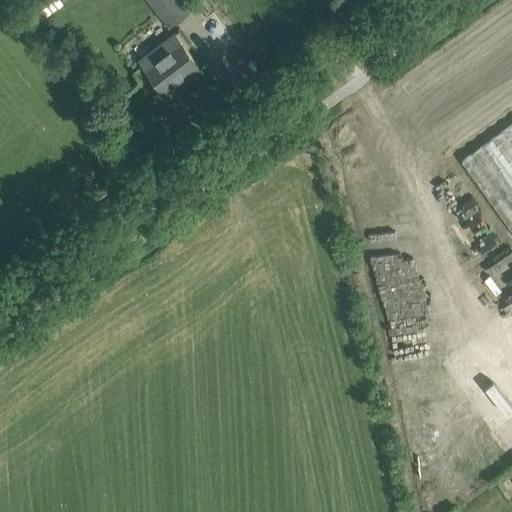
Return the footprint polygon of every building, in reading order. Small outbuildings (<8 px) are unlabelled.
[(63,0),(70,10),(84,0),(83,0),(63,0)] [(193,6),(188,0),(150,0),(169,24),(193,6)] [(141,59),(155,79),(153,81),(159,89),(162,87),(164,90),(199,64),(175,33),(141,59)] [(511,123),(462,160),(511,228),(511,123)] [(511,481),(508,476),(497,484),(503,491),(511,484),(511,481)]
